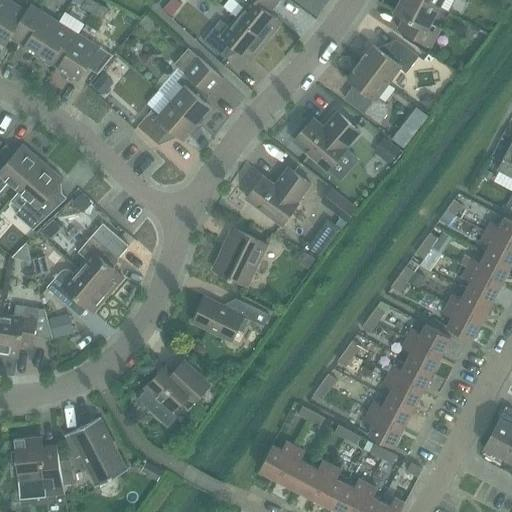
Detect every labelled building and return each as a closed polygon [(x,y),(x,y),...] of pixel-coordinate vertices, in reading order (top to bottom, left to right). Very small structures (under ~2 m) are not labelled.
[(9,0),(0,0),(0,24),(14,3),(9,0)] [(93,12),(98,3),(92,0),(85,0),(82,6),(93,12)] [(244,8),(237,17),(266,41),(281,23),(269,13),(279,1),(278,0),(236,0),(236,1),(244,8)] [(439,6),(427,0),(401,0),(395,12),(405,17),(398,30),(430,47),(440,28),(430,23),(439,6)] [(18,42),(38,9),(31,4),(27,11),(14,3),(0,24),(0,41),(6,45),(11,38),(18,42)] [(104,18),(109,9),(98,3),(93,12),(104,18)] [(24,47),(37,56),(59,22),(38,9),(18,42),(24,46),(24,47)] [(266,41),(237,17),(229,26),(221,19),(203,41),(225,58),(235,46),(251,60),(266,41)] [(52,63),(58,67),(79,35),(78,34),(59,22),(37,56),(51,64),(52,63)] [(58,67),(58,68),(79,81),(87,68),(98,74),(113,55),(79,34),(78,34),(79,35),(58,67)] [(366,53),(360,61),(389,83),(400,68),(406,73),(419,56),(396,40),(389,49),(386,47),(380,49),(374,44),(367,54),(366,53)] [(455,70),(461,74),(479,49),(472,44),(459,61),(460,62),(455,70)] [(174,64),(184,73),(177,81),(183,87),(171,101),(198,124),(205,117),(204,116),(212,107),(205,102),(207,96),(204,93),(220,75),(198,57),(188,49),(174,64)] [(378,97),(389,83),(360,61),(354,69),(355,70),(348,79),(355,84),(354,85),(353,89),(346,99),(379,124),(387,114),(388,106),(378,97)] [(198,124),(171,101),(159,114),(153,109),(138,126),(159,144),(168,134),(171,137),(177,135),(183,140),(191,131),(192,132),(198,124)] [(295,140),(328,169),(346,148),(345,148),(360,131),(339,113),(324,129),(313,119),(295,140)] [(511,177),(511,142),(498,170),(511,177)] [(19,191),(44,162),(22,144),(15,153),(6,145),(0,151),(0,191),(9,182),(19,191)] [(19,191),(10,201),(20,209),(15,214),(33,230),(67,198),(56,188),(64,180),(44,162),(19,191)] [(246,198),(282,225),(299,202),(298,202),(311,184),(288,167),(275,185),(263,176),(246,198)] [(332,189),(322,202),(346,220),(356,207),(332,189)] [(463,205),(455,199),(447,209),(455,215),(463,205)] [(227,209),(221,218),(237,228),(243,218),(227,209)] [(448,225),(455,215),(447,209),(440,220),(448,225)] [(511,221),(505,217),(500,226),(491,222),(486,231),(511,244),(511,221)] [(87,259),(79,269),(109,295),(124,277),(111,266),(118,258),(129,246),(103,223),(78,252),(87,259)] [(234,228),(213,269),(248,286),(268,245),(234,228)] [(510,267),(511,263),(511,244),(486,231),(481,240),(490,245),(486,254),(510,267)] [(439,238),(431,233),(423,243),(431,248),(439,238)] [(424,259),(431,248),(423,243),(416,253),(424,259)] [(510,267),(486,254),(481,263),(472,258),(467,267),(501,285),(510,267)] [(412,259),(407,266),(399,276),(407,282),(409,279),(415,284),(421,276),(417,274),(422,267),(412,259)] [(492,303),(501,285),(467,267),(462,277),(471,281),(467,290),(492,303)] [(59,275),(56,278),(47,287),(68,306),(76,297),(94,312),(109,295),(79,269),(74,274),(73,272),(71,271),(69,270),(66,269),(64,270),(62,271),(60,272),(59,275)] [(399,276),(392,286),(400,292),(407,282),(399,276)] [(482,321),(492,303),(467,290),(462,299),(453,294),(448,303),(482,321)] [(256,294),(252,303),(271,310),(275,301),(256,294)] [(206,297),(194,322),(231,341),(243,316),(264,326),(269,314),(239,300),(233,310),(206,297)] [(472,339),(482,321),(448,303),(444,313),(452,317),(448,326),(472,339)] [(14,316),(2,314),(0,326),(0,354),(18,357),(21,341),(23,341),(27,339),(27,335),(34,336),(34,335),(53,339),(45,309),(38,308),(16,304),(14,316)] [(385,312),(377,307),(370,317),(378,323),(385,312)] [(370,333),(378,323),(370,317),(362,327),(370,333)] [(412,329),(408,338),(441,355),(451,337),(426,324),(421,333),(412,329)] [(441,355),(408,338),(403,347),(412,352),(407,361),(432,374),(441,355)] [(361,346),(353,340),(346,350),(353,356),(361,346)] [(346,366),(353,356),(346,350),(338,361),(346,366)] [(145,388),(156,397),(147,406),(167,425),(173,419),(174,416),(174,414),(173,412),(172,411),(181,401),(188,408),(210,384),(185,361),(175,371),(167,364),(145,388)] [(394,365),(389,374),(422,392),(432,374),(407,361),(402,370),(394,365)] [(337,379),(329,373),(321,384),(329,389),(337,379)] [(355,373),(350,381),(368,392),(373,383),(355,373)] [(422,392),(389,374),(384,384),(393,388),(388,397),(413,410),(422,392)] [(322,400),(329,389),(321,384),(314,394),(322,400)] [(375,401),(370,411),(403,428),(413,410),(388,397),(383,406),(375,401)] [(298,414),(309,420),(314,412),(303,406),(298,414)] [(485,447),(507,459),(511,461),(511,422),(508,421),(511,414),(511,409),(506,406),(485,447)] [(403,428),(370,411),(365,420),(374,424),(369,434),(394,447),(403,428)] [(314,412),(309,420),(321,426),(325,418),(314,412)] [(100,417),(66,434),(78,457),(81,456),(97,486),(99,485),(103,491),(110,494),(117,490),(119,483),(116,476),(128,470),(100,417)] [(334,433),(346,439),(350,431),(339,425),(334,433)] [(350,431),(346,439),(357,445),(361,437),(350,431)] [(21,498),(46,495),(65,494),(57,445),(56,445),(57,449),(44,451),(42,437),(16,439),(17,452),(13,452),(14,467),(19,467),(21,498)] [(260,470),(279,480),(296,446),(286,441),(282,450),(273,445),(260,470)] [(371,452),(382,458),(386,450),(375,444),(371,452)] [(279,480),(297,489),(310,464),(301,460),(306,451),(296,446),(279,480)] [(386,450),(382,458),(393,464),(397,455),(386,450)] [(297,489),(315,499),(332,465),(323,460),(318,468),(310,464),(297,489)] [(423,469),(411,463),(407,471),(419,477),(423,469)] [(315,499),(333,508),(346,483),(337,478),(342,470),(332,465),(315,499)] [(333,508),(340,511),(353,511),(368,484),(359,479),(354,487),(346,483),(333,508)] [(353,511),(376,511),(382,502),(374,497),(378,489),(368,484),(353,511)] [(471,488),(465,497),(483,507),(488,498),(471,488)] [(400,511),(405,503),(395,497),(390,506),(382,502),(376,511),(400,511)]
